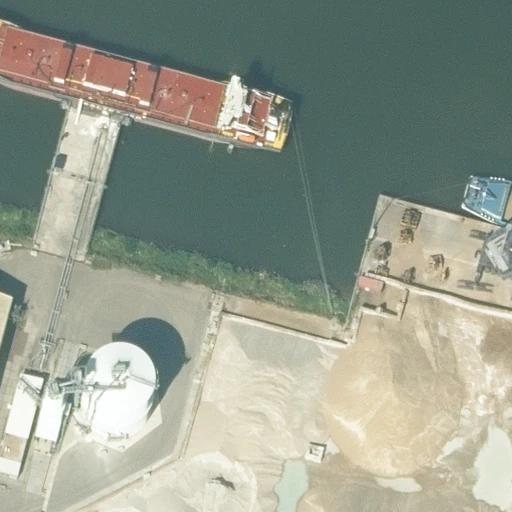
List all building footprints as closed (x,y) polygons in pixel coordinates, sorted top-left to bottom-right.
[(50,206),(71,208),(74,188),(53,185),(50,206)] [(408,216),(398,254),(437,264),(447,227),(408,216)] [(321,332),(333,336),(330,348),(342,351),(350,321),(325,315),(321,332)] [(78,400),(78,403),(78,406),(79,409),(79,412),(80,415),(81,418),(83,421),(85,424),(87,426),(89,429),(91,431),(94,433),(96,434),(99,436),(102,437),(105,438),(108,439),(111,439),(114,439),(118,439),(121,439),(124,438),(127,437),(130,436),(132,434),(135,433),(138,431),(140,429),(142,426),(144,424),(146,421),(147,418),(148,415),(149,412),(150,409),(150,406),(151,403),(150,400),(150,397),(149,393),(148,390),(147,388),(146,385),(144,382),(142,380),(140,377),(138,375),(135,373),(133,371),(130,370),(127,369),(124,368),(121,367),(118,367),(114,367),(111,367),(108,367),(105,368),(102,369),(99,370),(96,371),(94,373),(91,375),(89,377),(87,380),(85,382),(83,385),(81,388),(80,391),(79,394),(79,397),(78,400)] [(21,380),(0,458),(0,463),(20,469),(43,386),(21,380)]
